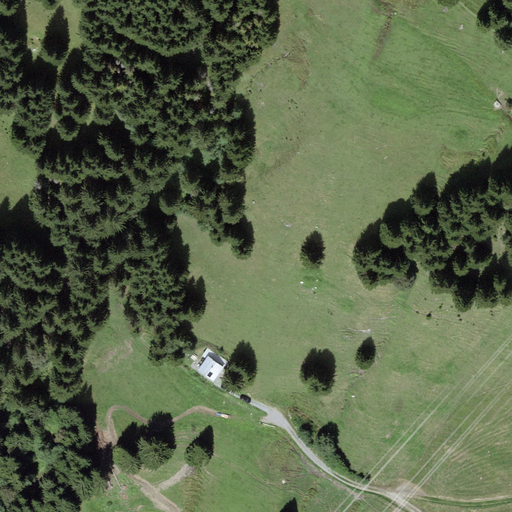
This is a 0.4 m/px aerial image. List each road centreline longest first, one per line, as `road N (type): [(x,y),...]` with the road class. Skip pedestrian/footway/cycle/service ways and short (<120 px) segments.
road 1 (track): [(414,511),(311,456),(276,413)]
road 2 (track): [(388,494),(470,504),(511,500)]
